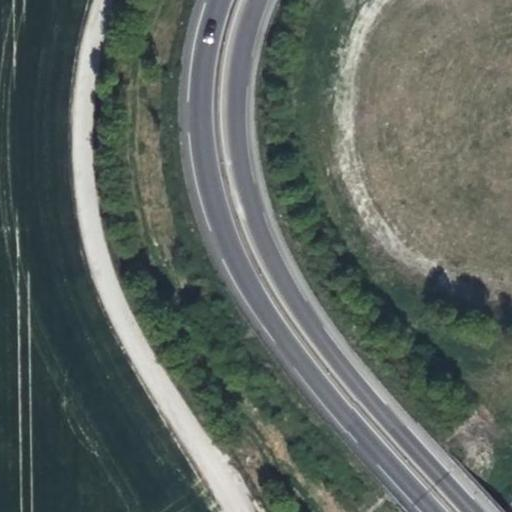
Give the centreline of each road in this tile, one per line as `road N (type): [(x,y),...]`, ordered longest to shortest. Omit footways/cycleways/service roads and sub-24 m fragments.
road 1 (motorway): [(471,511),(312,323),(269,247),(245,179),(237,98),(260,0)]
road 2 (motorway): [(217,0),(202,82),(216,204),(242,270),(284,342),(430,511)]
road 3 (track): [(239,511),(132,345),(98,256),(83,115),(104,0)]
